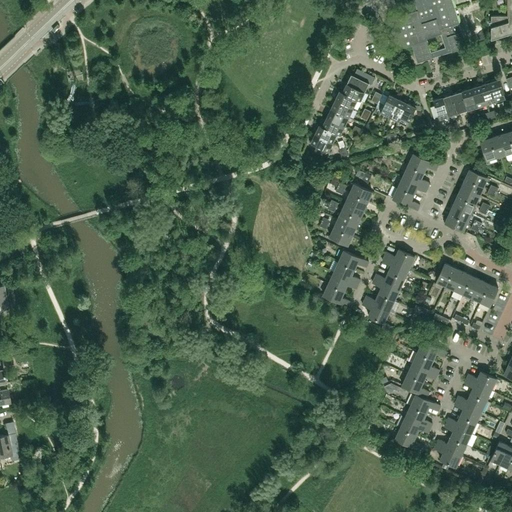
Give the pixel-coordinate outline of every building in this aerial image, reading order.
[(412,44),(418,62),(448,52),(467,46),(452,0),(414,0),(417,10),(388,19),(397,49),(412,44)] [(511,0),(508,0),(509,15),(491,15),(491,39),(511,32),(511,0)] [(345,82),(365,92),(369,83),(372,84),(375,77),(357,68),(354,75),(350,73),(348,77),(349,78),(347,82),(345,82)] [(505,95),(499,76),(495,78),(495,79),(490,81),(496,100),(505,98),(506,100),(511,98),(510,93),(505,95)] [(490,81),(490,79),(485,81),(486,82),(481,84),(487,103),(496,100),(490,81)] [(360,101),(365,92),(345,82),(343,86),(345,87),(342,91),(338,89),(358,99),(360,101)] [(481,84),(480,82),(476,84),(477,85),(472,87),(471,87),(477,106),(487,103),(481,84)] [(467,87),(467,88),(462,90),(468,109),(477,106),(471,87),(472,87),(471,85),(467,87)] [(457,90),(458,91),(453,93),(459,112),(468,109),(462,90),(461,88),(457,90)] [(353,108),(358,99),(338,89),(336,93),(338,94),(335,99),(334,98),(353,108)] [(459,112),(453,93),(452,93),(452,91),(448,93),(448,95),(444,96),(443,94),(449,115),(459,112)] [(398,98),(399,97),(395,95),(394,96),(389,94),(388,95),(383,92),(382,94),(380,99),(377,103),(376,107),(377,107),(374,112),(380,114),(381,112),(389,116),(398,98)] [(449,115),(443,94),(438,96),(439,97),(433,99),(435,105),(430,107),(435,120),(449,115)] [(331,108),(349,117),(353,108),(334,98),(332,102),(333,103),(331,108)] [(398,121),(408,101),(404,99),(403,101),(398,98),(389,116),(398,121)] [(408,101),(398,121),(407,125),(417,106),(413,104),(412,105),(407,103),(408,101)] [(345,126),(349,117),(331,108),(329,107),(327,111),(329,112),(326,116),(326,117),(345,126)] [(318,123),(340,135),(345,126),(326,117),(326,116),(325,116),(323,120),(324,121),(322,125),(318,123)] [(315,133),(333,142),(337,133),(340,135),(318,123),(316,127),(317,128),(315,133)] [(511,151),(511,142),(509,131),(499,134),(505,153),(511,151)] [(329,151),(333,142),(315,133),(314,132),(311,136),(313,137),(310,142),(317,145),(314,150),(324,155),(327,150),(329,151)] [(505,153),(499,134),(490,137),(496,156),(505,153)] [(496,156),(490,137),(480,140),(486,159),(496,156)] [(443,146),(443,144),(433,139),(430,146),(440,150),(442,148),(443,146)] [(438,165),(413,153),(408,164),(424,172),(427,165),(436,170),(438,165)] [(421,178),(424,172),(408,164),(403,175),(428,187),(430,182),(421,178)] [(358,169),(355,175),(363,178),(365,172),(358,169)] [(488,177),(469,169),(465,178),(483,186),(488,177)] [(426,191),(428,187),(403,175),(398,186),(414,194),(417,187),(426,191)] [(465,178),(461,186),(479,195),(483,186),(465,178)] [(354,183),(350,192),(368,200),(372,191),(354,183)] [(420,204),(411,200),(414,194),(398,186),(393,198),(417,209),(420,204)] [(457,195),(475,204),(479,195),(461,186),(457,195)] [(368,200),(350,192),(346,201),(364,209),(368,200)] [(457,195),(453,204),(471,212),(475,204),(457,195)] [(346,201),(342,209),(360,218),(364,209),(346,201)] [(467,221),(471,212),(453,204),(449,213),(467,221)] [(342,209),(338,218),(356,226),(360,218),(342,209)] [(463,231),(467,221),(449,213),(445,222),(463,231)] [(338,218),(334,227),(352,235),(356,226),(338,218)] [(348,244),(351,236),(352,235),(334,227),(330,236),(331,236),(348,244)] [(415,256),(399,249),(396,255),(387,251),(385,256),(409,267),(415,256)] [(369,261),(344,250),(339,261),(354,268),(357,262),(366,266),(369,261)] [(383,260),(392,264),(388,271),(404,278),(409,267),(385,256),(383,260)] [(361,279),(351,275),(354,268),(339,261),(334,272),(358,283),(361,279)] [(454,267),(445,262),(436,281),(445,285),(448,280),(454,267)] [(445,285),(448,286),(454,289),(463,271),(454,267),(448,280),(445,285)] [(424,271),(422,274),(430,277),(433,278),(434,276),(436,276),(436,271),(433,270),(432,271),(431,270),(428,272),(424,271)] [(404,278),(388,271),(386,277),(377,273),(375,278),(399,289),(404,278)] [(454,289),(463,293),(472,275),(463,271),(454,289)] [(347,284),(356,288),(358,283),(334,272),(329,283),(344,290),(347,284)] [(463,293),(472,297),(480,279),(472,275),(463,293)] [(399,289),(375,278),(373,282),(382,286),(379,293),(394,300),(399,289)] [(481,301),(489,283),(480,279),(472,297),(481,301)] [(344,290),(329,283),(323,294),(348,306),(351,301),(341,296),(344,290)] [(481,301),(490,305),(498,287),(489,283),(481,301)] [(376,299),(367,295),(365,299),(389,311),(394,300),(379,293),(376,299)] [(368,315),(384,322),(389,311),(365,299),(363,304),(372,308),(368,315)] [(462,322),(463,317),(456,314),(454,318),(462,322)] [(392,326),(384,322),(381,328),(390,332),(391,330),(392,326)] [(437,352),(445,356),(448,351),(423,340),(417,351),(434,359),(437,352)] [(437,374),(439,369),(431,365),(434,359),(417,351),(412,362),(437,374)] [(437,374),(412,362),(407,373),(423,380),(426,374),(435,378),(437,374)] [(497,378),(481,370),(477,377),(468,373),(466,378),(491,389),(497,378)] [(429,391),(421,387),(423,380),(407,373),(402,384),(427,396),(429,391)] [(491,389),(466,378),(464,382),(473,386),(470,393),(486,400),(491,389)] [(0,403),(9,401),(6,388),(11,387),(9,381),(5,382),(0,382),(0,403)] [(385,390),(391,393),(393,389),(398,391),(400,387),(391,383),(383,386),(385,390)] [(429,406),(438,410),(441,405),(416,393),(410,405),(426,412),(429,406)] [(467,399),(458,395),(456,400),(481,411),(486,400),(470,393),(467,399)] [(476,422),(481,411),(456,400),(454,404),(463,408),(460,415),(476,422)] [(505,401),(503,407),(509,410),(511,404),(505,401)] [(426,412),(410,405),(405,416),(430,427),(432,423),(423,418),(426,412)] [(430,427),(405,416),(401,414),(396,424),(400,426),(416,434),(419,427),(428,432),(430,427)] [(457,421),(448,417),(446,421),(471,433),(476,422),(460,415),(457,421)] [(19,451),(12,421),(5,423),(7,435),(3,436),(3,434),(0,434),(0,456),(10,454),(11,460),(18,458),(17,451),(19,451)] [(444,426),(453,430),(450,436),(466,444),(471,433),(446,421),(444,426)] [(420,449),(422,445),(413,440),(416,434),(400,426),(395,438),(420,449)] [(461,455),(466,444),(450,436),(448,442),(447,443),(438,439),(436,443),(461,455)] [(499,441),(490,459),(500,463),(508,445),(499,441)] [(449,462),(456,466),(461,455),(436,443),(434,447),(443,452),(440,459),(445,461),(448,462),(449,462)] [(511,459),(511,446),(508,445),(500,463),(508,467),(511,459)]
